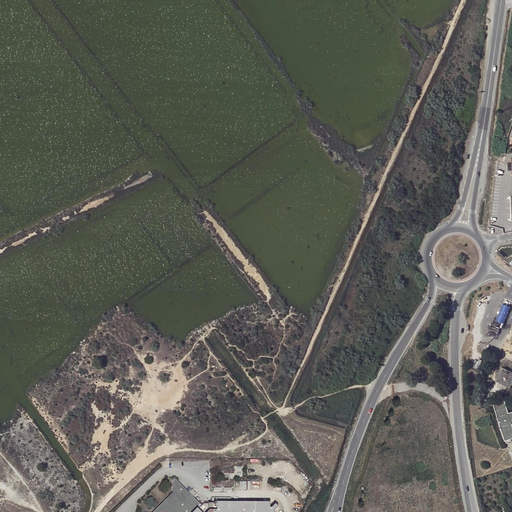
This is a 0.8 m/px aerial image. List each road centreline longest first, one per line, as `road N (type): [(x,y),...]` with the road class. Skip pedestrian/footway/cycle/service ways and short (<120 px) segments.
road 1 (primary): [(471,505),(455,370),(456,308),(468,284)]
road 2 (primary): [(432,273),(429,300),(379,384),(344,474)]
road 3 (primary): [(485,118),(460,209),(446,231)]
